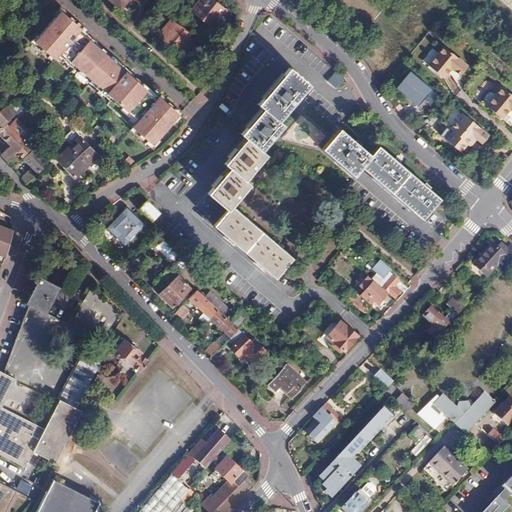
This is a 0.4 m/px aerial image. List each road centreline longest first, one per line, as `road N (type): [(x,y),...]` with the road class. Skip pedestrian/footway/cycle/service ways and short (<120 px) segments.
road 1 (residential): [(487,206),(273,447)]
road 2 (unclassified): [(267,0),(350,71),(392,129),(487,206)]
road 3 (residential): [(253,0),(222,84),(188,141),(71,228)]
road 4 (residential): [(71,228),(273,447)]
